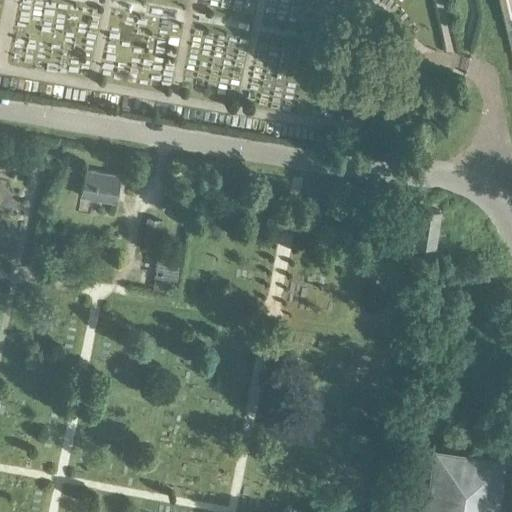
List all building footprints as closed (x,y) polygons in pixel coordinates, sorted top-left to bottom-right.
[(118,176),(86,170),(82,194),(114,200),(118,176)] [(421,207),(415,243),(433,246),(439,210),(421,207)] [(162,219),(148,217),(142,254),(156,257),(162,219)] [(174,265),(156,263),(154,279),(173,281),(174,265)] [(491,511),(499,461),(438,452),(429,511),(491,511)]
